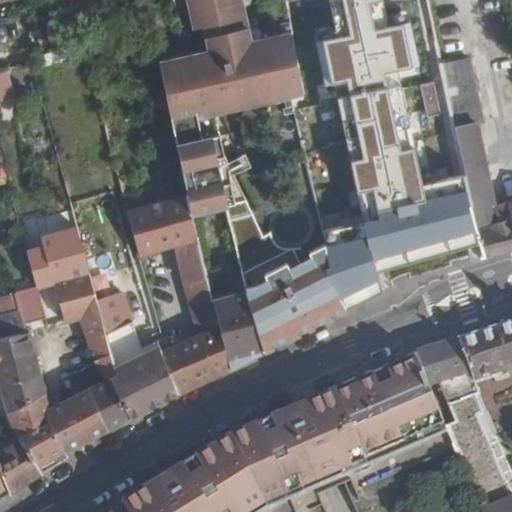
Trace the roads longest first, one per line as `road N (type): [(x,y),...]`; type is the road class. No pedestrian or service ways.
road 1 (secondary): [(400,327),(262,384),(39,511)]
road 2 (secondary): [(511,268),(447,289),(400,327)]
